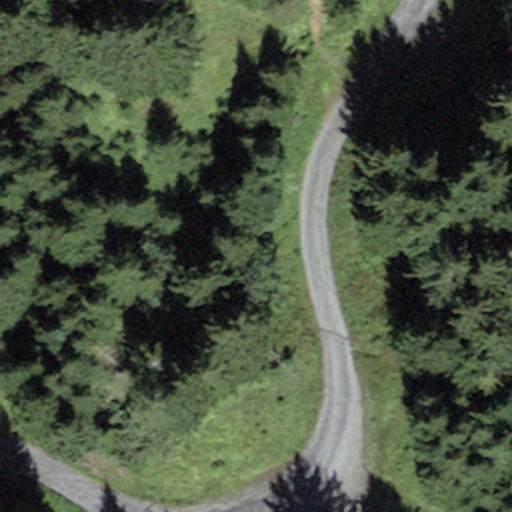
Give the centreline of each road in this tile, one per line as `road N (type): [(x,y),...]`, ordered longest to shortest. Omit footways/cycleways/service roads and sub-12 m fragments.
road 1 (track): [(257,511),(299,471),(324,374),(308,245),(339,125),(418,0)]
road 2 (track): [(0,466),(124,511)]
